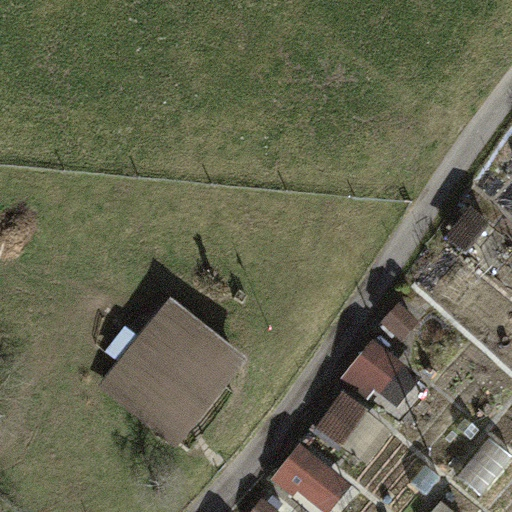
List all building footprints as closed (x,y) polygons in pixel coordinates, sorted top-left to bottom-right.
[(493,226),(472,208),(446,239),(467,257),(493,226)] [(250,369),(176,304),(105,383),(180,449),(250,369)] [(409,330),(394,316),(376,337),(392,350),(409,330)] [(404,370),(376,346),(347,381),(375,405),(404,370)] [(395,434),(344,392),(317,425),(367,467),(395,434)] [(505,451),(486,435),(451,477),(469,493),(505,451)] [(309,437),(281,471),(329,511),(333,511),(360,480),(309,437)] [(453,511),(443,503),(435,511),(453,511)]
